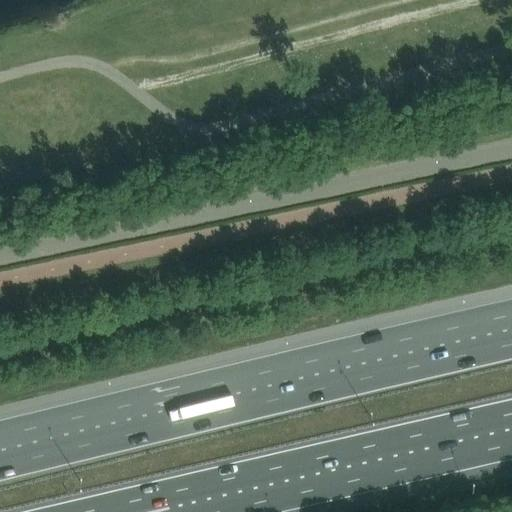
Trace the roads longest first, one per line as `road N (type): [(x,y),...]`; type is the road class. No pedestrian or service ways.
road 1 (motorway): [(511,345),(0,465)]
road 2 (unclassified): [(0,253),(511,141)]
road 3 (motorway): [(167,492),(511,412)]
